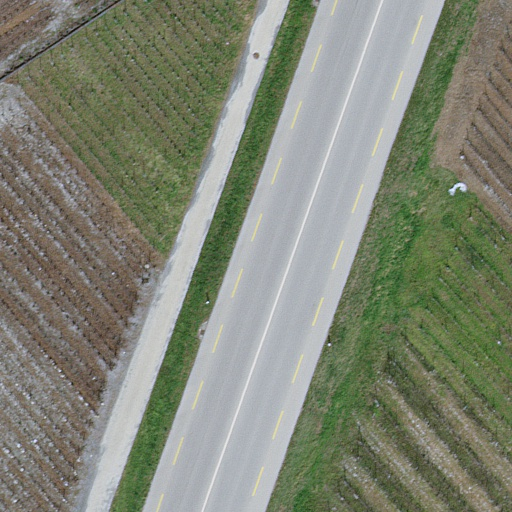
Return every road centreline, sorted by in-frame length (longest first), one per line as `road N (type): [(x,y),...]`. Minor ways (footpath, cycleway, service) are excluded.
road 1 (residential): [(276,0),(91,511)]
road 2 (primary): [(382,0),(203,511)]
